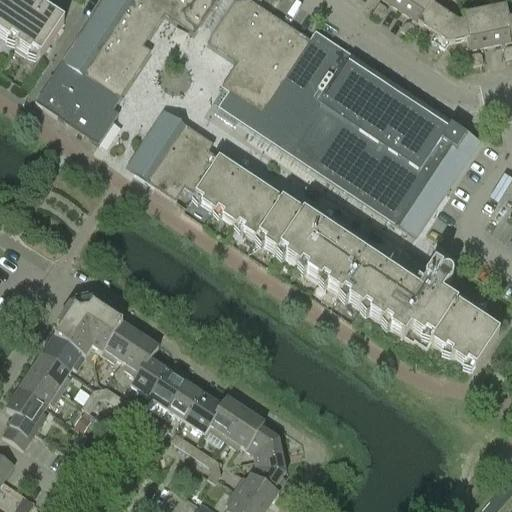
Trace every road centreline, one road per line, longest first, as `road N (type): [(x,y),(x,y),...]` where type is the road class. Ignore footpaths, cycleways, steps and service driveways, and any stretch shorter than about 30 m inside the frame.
road 1 (residential): [(312,0),(453,93),(511,90)]
road 2 (residential): [(0,380),(64,281),(0,241)]
